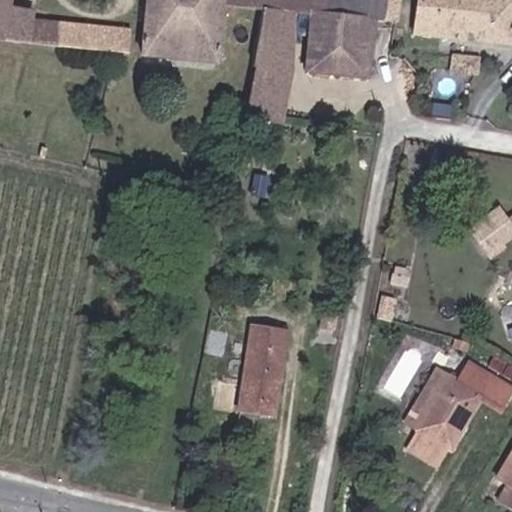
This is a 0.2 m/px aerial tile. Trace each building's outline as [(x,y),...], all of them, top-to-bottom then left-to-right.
[(0,0),(0,40),(6,41),(12,10),(13,0),(0,0)] [(225,9),(263,13),(293,15),(310,17),(377,23),(383,23),(383,20),(386,20),(388,0),(146,0),(142,57),(219,65),(225,9)] [(472,41),(478,0),(418,0),(415,34),(472,41)] [(511,0),(478,0),(472,41),(511,44),(511,0)] [(12,10),(6,41),(27,43),(32,21),(33,13),(12,10)] [(257,68),(246,118),(270,123),(281,125),(294,69),(293,15),(263,13),(253,68),(257,68)] [(377,23),(310,17),(305,73),(370,81),(377,23)] [(32,21),(27,43),(129,52),(131,31),(32,21)] [(270,123),(246,118),(245,127),(267,132),(270,123)] [(445,166),(466,170),(468,155),(448,151),(445,166)] [(252,194),(264,195),(266,178),(255,176),(252,194)] [(401,276),(401,279),(395,278),(394,286),(409,289),(411,278),(401,276)] [(383,294),(378,319),(392,323),(397,299),(383,294)] [(321,328),(333,330),(337,316),(324,313),(321,328)] [(266,329),(287,332),(288,326),(267,323),(266,329)] [(287,332),(266,329),(251,327),(239,411),(276,416),(289,332),(287,332)] [(459,383),(449,377),(419,431),(408,449),(436,465),(447,447),(451,449),(480,400),(499,411),(511,389),(511,388),(470,364),(459,383)] [(407,424),(419,431),(449,377),(438,371),(407,424)] [(511,450),(495,481),(507,488),(511,478),(511,450)] [(511,478),(507,488),(498,503),(511,510),(511,478)]
